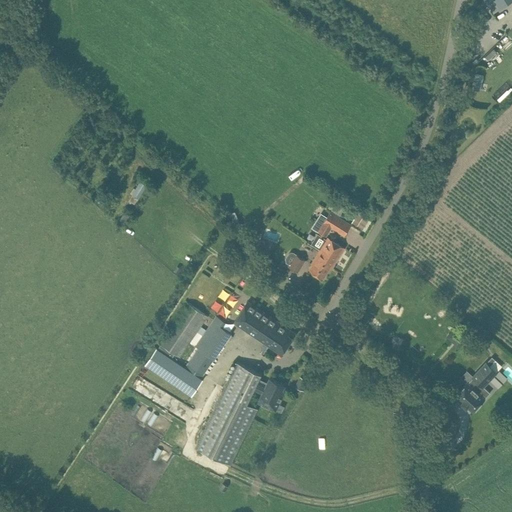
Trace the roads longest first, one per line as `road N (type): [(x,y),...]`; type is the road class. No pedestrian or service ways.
road 1 (unclassified): [(337,311),(342,286),(420,157),(458,0)]
road 2 (unclassified): [(427,511),(416,409),(348,337),(337,311)]
road 3 (unclassified): [(337,311),(320,310),(227,231)]
